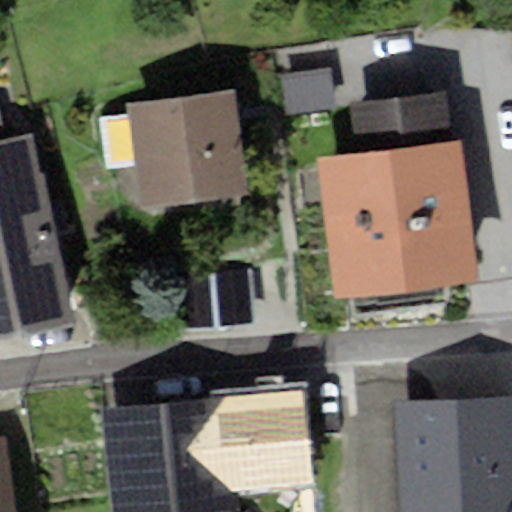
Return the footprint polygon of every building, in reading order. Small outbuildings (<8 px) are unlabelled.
[(336,108),(330,69),(281,77),(287,116),(336,108)] [(235,91),(128,105),(142,210),(249,196),(235,91)] [(356,151),(314,157),(334,302),(480,282),(461,141),(453,142),(446,92),(350,105),(356,151)] [(0,341),(76,324),(33,134),(0,141),(0,341)] [(253,324),(249,272),(172,278),(176,330),(253,324)] [(305,389),(102,410),(112,511),(223,511),(241,510),(239,492),(314,484),(305,389)] [(511,511),(511,392),(394,400),(400,511),(511,511)] [(15,511),(4,437),(0,437),(0,511),(15,511)]
